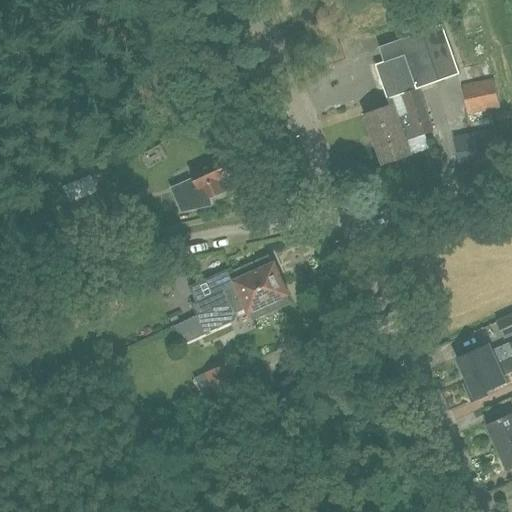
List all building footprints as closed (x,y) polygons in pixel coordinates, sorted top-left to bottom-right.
[(439,12),(375,35),(379,47),(384,62),(375,65),(390,106),(366,115),(367,119),(364,120),(367,130),(371,129),(375,139),(430,120),(419,89),(461,74),(439,12)] [(467,107),(498,96),(494,79),(473,83),(473,84),(462,86),(467,107)] [(498,96),(467,107),(468,115),(500,108),(498,96)] [(384,164),(397,160),(398,165),(410,161),(408,156),(411,155),(406,141),(434,132),(430,120),(375,139),(384,164)] [(460,168),(503,159),(497,128),(454,136),(460,168)] [(182,212),(212,205),(210,198),(235,187),(230,176),(233,174),(224,156),(191,172),(195,181),(173,191),(182,212)] [(89,225),(118,211),(108,190),(79,203),(89,225)] [(214,308),(280,279),(269,255),(233,271),(232,268),(208,279),(214,293),(193,303),(200,319),(216,314),(214,308)] [(216,314),(200,319),(206,332),(234,320),(237,316),(235,312),(248,307),(253,318),(290,302),(280,279),(214,308),(216,314)] [(97,316),(127,304),(120,286),(90,299),(97,316)] [(506,339),(511,336),(511,316),(498,322),(506,339)] [(466,377),(511,356),(511,343),(494,352),(490,345),(458,359),(466,377)] [(511,356),(466,377),(470,386),(466,388),(471,399),(476,401),(488,396),(486,393),(507,383),(504,376),(511,371),(511,356)] [(205,400),(236,386),(227,364),(205,372),(205,373),(195,378),(205,400)] [(497,448),(511,441),(511,413),(487,425),(497,448)] [(511,441),(497,448),(507,471),(511,469),(511,441)]
